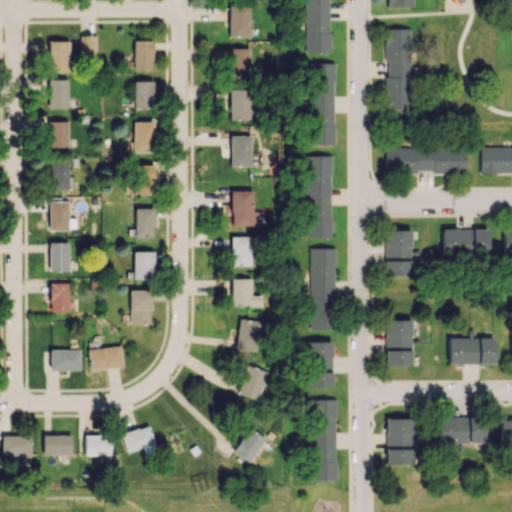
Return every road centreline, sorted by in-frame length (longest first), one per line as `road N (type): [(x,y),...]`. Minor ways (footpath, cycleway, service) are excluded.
road 1 (residential): [(363,511),(357,0)]
road 2 (residential): [(15,0),(15,408)]
road 3 (residential): [(180,0),(181,279)]
road 4 (residential): [(0,407),(64,410),(140,396),(164,378),(176,347),(181,279)]
road 5 (residential): [(0,13),(180,12)]
road 6 (residential): [(361,397),(511,395)]
road 7 (residential): [(362,205),(511,203)]
